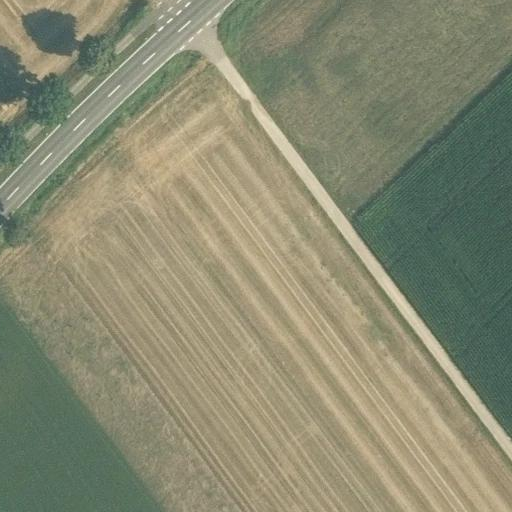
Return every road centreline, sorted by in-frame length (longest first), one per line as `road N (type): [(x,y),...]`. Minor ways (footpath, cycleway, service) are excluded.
road 1 (track): [(511,457),(188,24)]
road 2 (tertiary): [(0,210),(215,0)]
